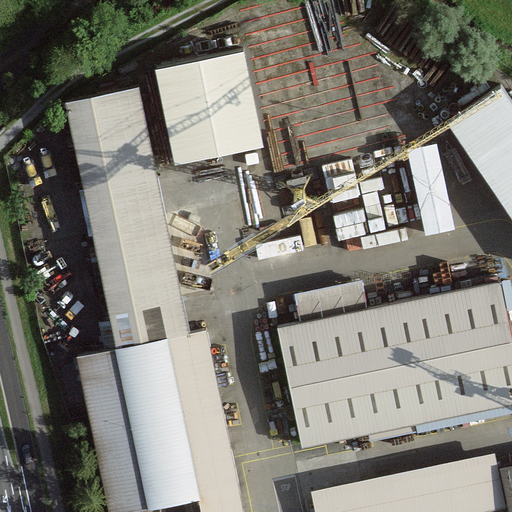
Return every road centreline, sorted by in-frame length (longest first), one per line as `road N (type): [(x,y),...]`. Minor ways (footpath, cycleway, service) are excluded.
road 1 (unknown): [(288,511),(248,348),(250,318),(263,297),(287,284),(446,243)]
road 2 (track): [(216,0),(108,54),(0,145)]
